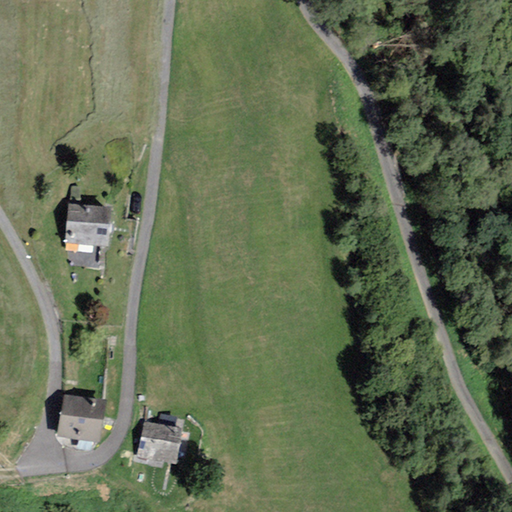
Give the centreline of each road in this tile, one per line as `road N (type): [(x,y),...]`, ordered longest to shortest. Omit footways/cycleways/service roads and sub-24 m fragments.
road 1 (track): [(298,0),(355,71),(403,228),(511,467)]
road 2 (track): [(103,467),(126,403),(134,263),(172,0)]
road 3 (track): [(0,216),(48,300),(56,363),(48,438),(60,461)]
